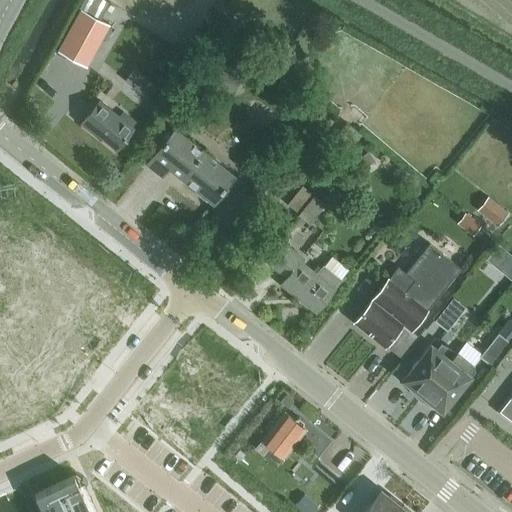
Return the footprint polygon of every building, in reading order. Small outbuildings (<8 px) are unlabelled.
[(81,9),(58,50),(87,66),(109,25),(100,20),(81,9)] [(222,73),(216,88),(231,93),(237,78),(222,73)] [(116,149),(133,128),(99,101),(81,124),(93,133),(94,132),(116,149)] [(212,203),(218,195),(231,206),(238,196),(228,188),(236,179),(232,176),(234,175),(174,128),(146,164),(162,176),(168,168),(212,203)] [(316,173),(306,184),(314,191),(324,179),(316,173)] [(0,191),(0,248),(0,247),(0,227),(18,206),(0,191)] [(307,204),(316,211),(323,202),(314,195),(307,204)] [(491,199),(480,212),(497,225),(507,211),(491,199)] [(464,212),(456,222),(472,235),(480,224),(464,212)] [(428,309),(459,269),(428,244),(404,273),(396,267),(354,322),(385,346),(386,345),(402,357),(418,337),(410,331),(428,309)] [(316,311),(340,280),(348,269),(331,256),(323,267),(322,266),(315,275),(299,262),(302,258),(287,246),(271,266),(286,277),(281,283),(316,311)] [(491,259),(507,273),(511,267),(511,259),(499,249),(491,259)] [(435,320),(447,330),(466,307),(453,297),(435,320)] [(480,357),(493,367),(511,343),(499,333),(480,357)] [(60,342),(38,363),(65,392),(88,371),(60,342)] [(418,399),(419,399),(457,351),(456,352),(442,344),(438,349),(430,343),(402,379),(412,387),(411,389),(419,398),(418,399)] [(457,351),(419,399),(419,400),(420,399),(430,405),(432,403),(442,411),(472,375),(471,375),(475,371),(474,366),(457,352),(458,352),(457,351)] [(215,353),(186,389),(211,409),(239,373),(215,353)] [(13,383),(0,388),(0,407),(8,428),(17,424),(18,426),(28,422),(17,393),(26,390),(20,374),(11,378),(13,383)] [(511,421),(511,394),(499,411),(511,421)] [(284,456),(306,428),(302,425),(304,421),(298,417),(294,419),(284,411),(255,448),(263,454),(270,445),(284,456)] [(194,431),(179,449),(195,462),(209,443),(194,431)] [(73,475),(34,494),(41,509),(42,511),(90,511),(77,484),(73,475)] [(363,511),(393,511),(399,505),(380,490),(363,511)]
